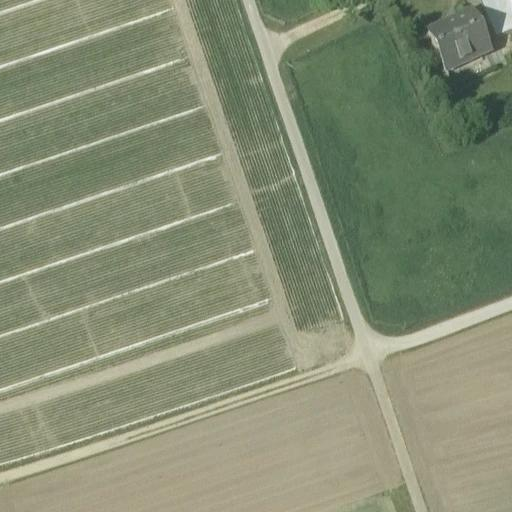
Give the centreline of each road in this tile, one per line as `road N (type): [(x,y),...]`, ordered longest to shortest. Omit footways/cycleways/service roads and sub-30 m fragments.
road 1 (track): [(365,353),(0,479)]
road 2 (unclassified): [(365,353),(246,0)]
road 3 (track): [(419,511),(365,353)]
road 4 (track): [(365,353),(511,298)]
